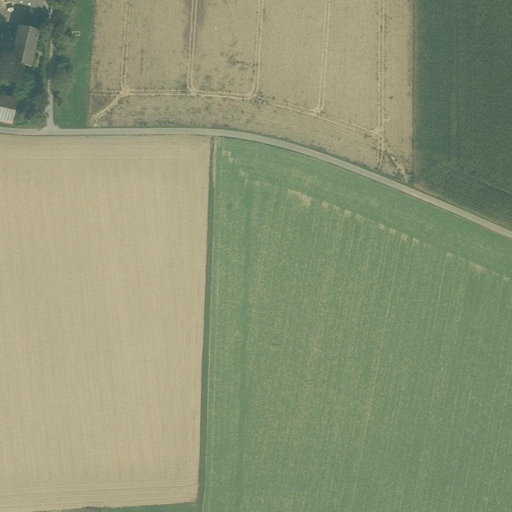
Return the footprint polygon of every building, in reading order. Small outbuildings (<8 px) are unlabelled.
[(42,0),(25,0),(24,6),(30,8),(28,17),(37,19),(42,0)] [(28,17),(26,24),(36,26),(37,19),(28,17)] [(35,32),(36,26),(26,24),(19,22),(18,28),(35,32)] [(18,28),(15,40),(9,64),(30,69),(38,33),(35,32),(18,28)] [(0,61),(9,64),(15,40),(0,36),(0,61)] [(17,101),(0,96),(0,122),(11,125),(17,101)]
